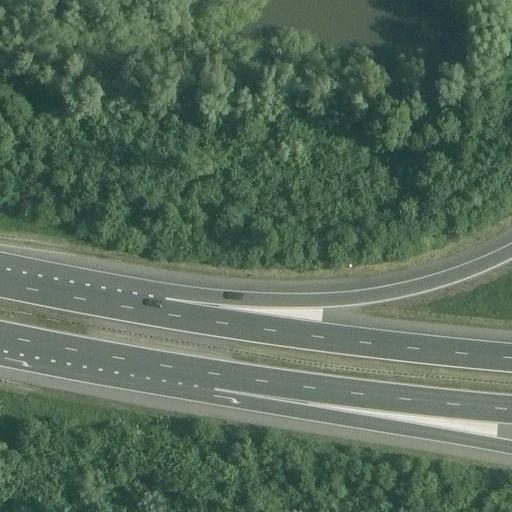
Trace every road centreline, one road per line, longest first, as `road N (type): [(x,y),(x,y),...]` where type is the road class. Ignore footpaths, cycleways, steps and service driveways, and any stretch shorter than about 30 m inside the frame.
road 1 (motorway): [(511,251),(405,290),(164,314)]
road 2 (motorway): [(511,359),(164,314)]
road 3 (motorway): [(214,376),(511,449)]
road 4 (motorway): [(214,376),(511,410)]
road 5 (motorway): [(0,337),(214,376)]
road 6 (motorway): [(164,314),(0,284)]
